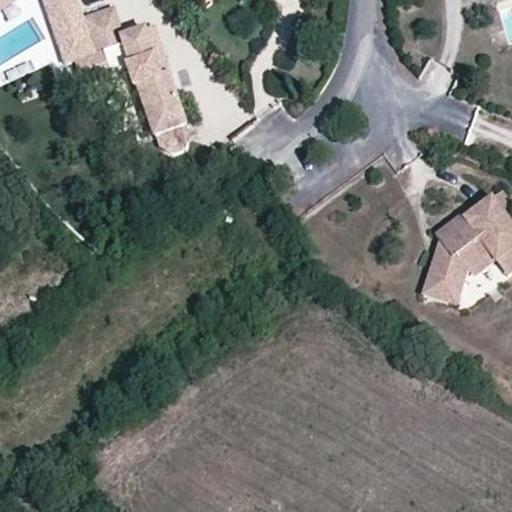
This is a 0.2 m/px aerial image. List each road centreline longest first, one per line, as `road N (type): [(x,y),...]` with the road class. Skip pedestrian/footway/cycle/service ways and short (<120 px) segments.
road 1 (residential): [(281,156),(349,92),(364,62),(368,0)]
road 2 (unknown): [(389,127),(419,100),(511,136)]
